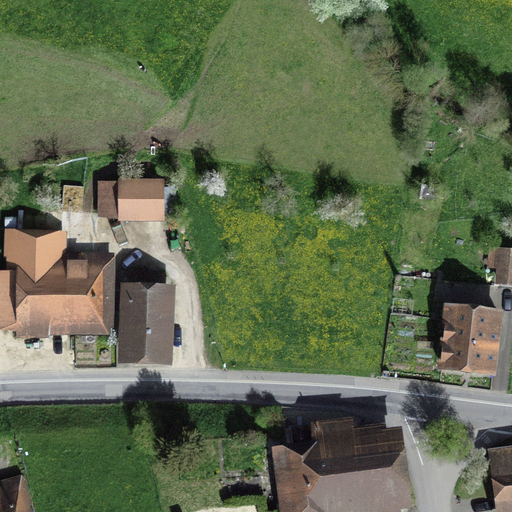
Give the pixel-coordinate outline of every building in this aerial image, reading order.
[(163,186),(113,186),(113,216),(164,215),(163,186)] [(12,279),(0,278),(0,336),(120,338),(121,257),(68,257),(69,234),(12,234),(12,279)] [(511,255),(497,254),(494,288),(511,289),(511,255)] [(179,295),(132,291),(125,362),(173,367),(179,295)] [(450,316),(445,376),(496,380),(501,320),(450,316)] [(286,511),(402,511),(417,510),(407,435),(279,452),(286,511)] [(511,511),(511,463),(503,464),(506,511),(511,511)] [(31,511),(23,478),(0,483),(0,511),(31,511)]
